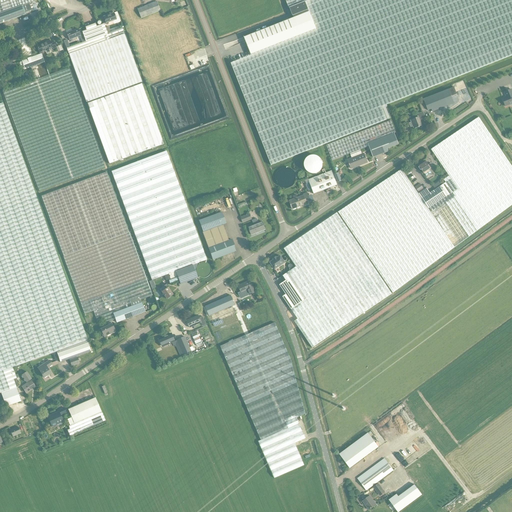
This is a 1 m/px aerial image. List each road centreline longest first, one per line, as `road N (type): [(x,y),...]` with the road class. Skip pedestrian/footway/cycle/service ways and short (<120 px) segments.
road 1 (unclassified): [(15,419),(255,256)]
road 2 (unclassified): [(341,511),(290,329),(255,256)]
road 3 (unclassified): [(286,234),(195,0)]
road 4 (residential): [(286,234),(479,105)]
